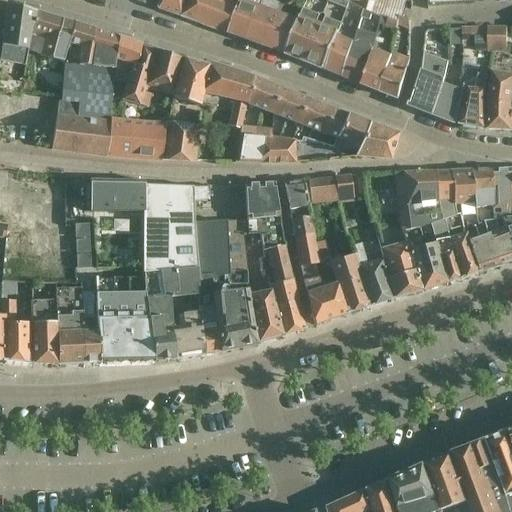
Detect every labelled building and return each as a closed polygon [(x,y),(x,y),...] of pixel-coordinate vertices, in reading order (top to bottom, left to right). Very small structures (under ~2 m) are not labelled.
[(160,0),(136,0),(136,2),(159,10),(160,0)] [(160,0),(159,10),(183,18),(188,0),(160,0)] [(188,0),(183,18),(202,25),(229,34),(239,4),(237,4),(237,0),(188,0)] [(259,5),(246,0),(240,0),(239,4),(229,34),(247,40),(259,5)] [(341,0),(330,0),(329,2),(348,10),(350,3),(341,0)] [(372,13),(382,17),(388,20),(398,22),(399,17),(401,18),(405,7),(407,2),(399,0),(372,0),(368,12),(372,13)] [(7,3),(6,13),(1,46),(0,56),(0,62),(25,67),(27,50),(30,36),(36,12),(7,3)] [(280,13),(259,5),(247,40),(267,48),(280,13)] [(297,20),(284,54),(302,61),(304,62),(323,16),(320,15),(303,9),(298,21),(297,20)] [(62,20),(36,12),(30,36),(44,41),(40,57),(51,59),(62,20)] [(297,20),(280,13),(267,48),(284,54),(297,20)] [(382,17),(372,13),(370,20),(362,17),(354,42),(356,43),(344,78),(362,85),(374,48),(382,17)] [(323,16),(304,62),(307,63),(326,70),(337,36),(342,24),(325,18),(323,16)] [(399,17),(398,22),(397,25),(410,31),(410,22),(401,18),(399,17)] [(74,24),(62,20),(51,59),(64,62),(69,43),(74,24)] [(398,22),(388,20),(386,27),(396,30),(397,25),(398,22)] [(92,30),(74,24),(69,43),(82,47),(78,67),(91,68),(94,49),(90,48),(92,30)] [(507,52),(507,29),(488,29),(488,52),(507,52)] [(119,38),(92,30),(90,48),(94,49),(91,68),(114,70),(113,81),(115,82),(116,78),(119,79),(118,61),(113,59),(115,56),(119,38)] [(462,45),(463,30),(450,31),(451,46),(462,45)] [(478,30),(463,30),(462,45),(462,47),(470,47),(470,43),(477,43),(478,30)] [(356,43),(354,42),(337,36),(326,70),(344,78),(356,43)] [(142,46),(119,38),(115,56),(113,59),(118,61),(119,79),(116,78),(115,82),(127,86),(133,66),(136,67),(142,46)] [(157,51),(142,46),(136,67),(133,66),(127,86),(123,102),(135,106),(134,109),(139,111),(140,107),(157,51)] [(392,56),(374,48),(362,85),(380,93),(390,63),(392,56)] [(184,60),(157,51),(140,107),(147,110),(153,92),(158,93),(174,99),(184,60)] [(423,55),(422,71),(410,106),(433,115),(444,85),(446,81),(448,64),(423,55)] [(409,63),(392,56),(390,63),(380,93),(399,100),(409,63)] [(208,67),(184,60),(174,99),(199,106),(202,93),(208,67)] [(492,72),(492,61),(478,61),(478,72),(492,72)] [(221,68),(209,64),(208,67),(202,93),(236,100),(230,130),(241,131),(242,126),(247,102),(252,78),(221,68)] [(78,67),(65,66),(64,82),(61,102),(59,102),(51,150),(51,151),(106,158),(110,121),(113,81),(114,70),(91,68),(78,67)] [(490,96),(489,111),(489,131),(511,132),(511,130),(511,67),(502,66),(500,75),(493,74),(490,96)] [(463,87),(463,92),(457,124),(486,130),(486,110),(489,78),(479,76),(476,96),(470,94),(472,72),(461,70),(460,87),(463,87)] [(267,83),(252,78),(247,102),(257,107),(267,83)] [(280,89),(267,83),(257,107),(271,112),(280,89)] [(463,92),(444,85),(433,115),(457,124),(463,92)] [(294,94),(280,89),(271,112),(284,117),(294,94)] [(306,99),(294,94),(284,117),(297,123),(306,99)] [(320,105),(306,99),(297,123),(311,128),(320,105)] [(334,110),(320,105),(311,128),(325,134),(334,110)] [(347,115),(334,110),(325,134),(337,138),(338,135),(347,115)] [(370,124),(347,115),(338,135),(337,138),(358,149),(354,157),(389,160),(397,134),(370,124)] [(166,127),(164,127),(110,121),(106,158),(163,162),(166,127)] [(198,128),(165,123),(164,127),(166,127),(163,162),(194,163),(198,128)] [(271,129),(242,126),(241,131),(240,137),(264,138),(270,138),(271,129)] [(234,164),(260,164),(264,138),(240,137),(238,137),(234,164)] [(272,138),(270,138),(264,138),(260,164),(296,163),(296,140),(272,138)] [(511,217),(511,170),(491,171),(492,209),(492,210),(494,222),(502,220),(511,217)] [(474,205),(470,171),(450,172),(453,206),(460,206),(474,205)] [(492,210),(492,209),(491,171),(470,171),(474,205),(474,210),(475,227),(484,225),(494,222),(492,210)] [(453,206),(450,172),(434,173),(437,206),(439,222),(443,220),(447,219),(455,216),(453,206)] [(437,206),(434,173),(404,174),(405,196),(406,212),(407,230),(407,231),(417,229),(427,227),(439,222),(437,206)] [(396,196),(405,196),(404,174),(395,174),(396,196)] [(355,202),(350,177),(335,179),(338,202),(339,204),(355,202)] [(338,202),(335,179),(321,180),(323,201),(330,200),(330,203),(338,202)] [(323,201),(321,180),(307,182),(311,203),(323,201)] [(144,183),(90,181),(90,212),(144,211),(144,274),(158,272),(196,269),(194,240),(193,224),(193,201),(193,190),(192,188),(144,189),(144,183)] [(284,184),(291,221),(310,218),(303,182),(284,184)] [(283,247),(279,218),(274,185),(245,186),(246,222),(247,235),(258,235),(262,252),(266,251),(266,250),(283,247)] [(209,187),(192,188),(193,190),(193,201),(210,200),(209,187)] [(407,230),(406,212),(396,212),(397,223),(400,231),(407,230)] [(511,217),(502,220),(505,231),(511,251),(511,217)] [(313,234),(310,218),(291,221),(294,237),(313,234)] [(464,235),(449,240),(443,220),(439,222),(427,227),(434,245),(443,242),(444,247),(448,246),(460,280),(479,273),(467,242),(464,235)] [(214,223),(193,224),(194,240),(196,269),(197,280),(204,280),(210,280),(218,353),(226,352),(230,351),(238,350),(242,349),(257,346),(256,344),(251,319),(248,296),(248,291),(230,293),(230,288),(247,286),(243,236),(247,235),(246,222),(225,222),(214,223)] [(498,233),(494,222),(484,225),(496,267),(511,261),(511,251),(505,231),(498,233)] [(496,267),(484,225),(475,227),(478,239),(467,242),(479,273),(496,267)] [(87,226),(75,226),(76,238),(88,238),(87,226)] [(434,245),(427,227),(417,229),(423,247),(416,249),(412,239),(405,242),(405,243),(421,291),(446,284),(434,245)] [(319,263),(315,244),(313,234),(294,237),(299,267),(319,263)] [(88,241),(76,242),(77,253),(89,253),(88,241)] [(443,242),(434,245),(446,284),(460,280),(448,246),(444,247),(443,242)] [(421,291),(405,243),(380,251),(383,260),(394,299),(421,291)] [(365,266),(360,246),(350,249),(352,256),(351,257),(368,308),(394,299),(383,260),(365,266)] [(291,280),(283,247),(266,250),(266,251),(262,252),(257,252),(262,280),(266,279),(269,287),(291,280)] [(89,256),(77,257),(78,269),(90,268),(89,256)] [(368,308),(351,257),(330,264),(336,284),(346,315),(368,308)] [(196,269),(158,272),(144,274),(142,274),(144,287),(144,288),(154,363),(175,360),(171,323),(169,299),(198,296),(198,292),(196,269)] [(73,289),(93,288),(93,278),(73,278),(73,289)] [(322,289),(318,279),(302,282),(308,302),(314,326),(346,315),(336,284),(322,289)] [(204,280),(197,280),(198,292),(198,296),(200,313),(204,355),(206,355),(210,355),(218,353),(210,280),(204,280)] [(296,301),(291,280),(269,287),(270,292),(282,336),(304,330),(296,301)] [(144,287),(96,288),(96,291),(97,293),(97,321),(98,364),(154,363),(146,301),(144,288),(144,287)] [(56,366),(57,290),(56,290),(55,301),(32,302),(31,365),(56,366)] [(81,290),(57,290),(56,366),(82,364),(81,313),(81,294),(81,290)] [(270,292),(248,296),(251,319),(256,344),(276,338),(282,337),(282,336),(270,292)] [(81,294),(81,313),(82,364),(98,364),(97,321),(97,293),(81,294)] [(0,300),(0,308),(0,317),(3,318),(2,362),(4,363),(9,363),(31,365),(32,323),(15,323),(15,301),(0,300)] [(204,355),(200,313),(174,317),(174,322),(171,323),(175,360),(204,355)] [(394,408),(416,402),(412,387),(391,393),(394,408)] [(356,405),(359,419),(386,412),(383,398),(356,405)] [(294,441),(319,435),(317,424),(291,429),(294,441)] [(0,428),(0,457),(30,460),(32,430),(0,428)] [(487,441),(486,441),(506,497),(510,511),(511,511),(511,444),(508,432),(506,433),(503,434),(487,441)] [(510,511),(506,497),(486,441),(453,455),(469,502),(472,511),(510,511)] [(469,502),(453,455),(389,481),(398,511),(442,511),(469,502)] [(398,511),(389,481),(366,491),(373,511),(398,511)] [(82,487),(82,500),(98,500),(98,487),(82,487)] [(17,508),(17,490),(5,491),(6,508),(17,508)] [(373,511),(366,491),(328,508),(329,511),(373,511)] [(46,511),(64,511),(65,493),(47,493),(46,511)]
